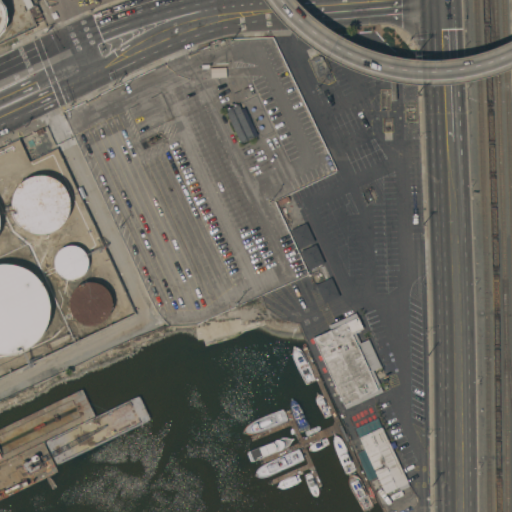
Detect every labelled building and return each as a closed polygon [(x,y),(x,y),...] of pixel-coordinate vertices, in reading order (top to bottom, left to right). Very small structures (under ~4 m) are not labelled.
[(0,0),(1,0),(6,7),(8,19),(4,30),(0,35),(0,0)] [(227,111),(240,104),(257,139),(244,145),(227,111)] [(32,176),(37,175),(44,175),(51,177),(56,179),(62,184),(66,189),(69,196),(70,202),(70,208),(68,215),(64,222),(59,228),(53,231),(45,234),(38,234),(33,233),(27,230),(21,226),(17,222),(14,216),(12,209),(11,204),(12,198),(14,192),(16,188),(18,185),(21,182),(24,180),(27,178),(32,176)] [(283,207),(297,201),(306,219),(291,226),(283,207)] [(293,231),(308,224),(317,243),(302,250),(293,231)] [(86,271),(84,273),(82,276),(80,277),(78,278),(76,279),(73,279),(67,279),(65,278),(63,277),(61,276),(59,274),(57,272),(56,270),(55,267),(54,265),(54,263),(54,261),(55,257),(56,254),(59,250),(62,248),(64,247),(68,246),(70,245),(73,245),(76,246),(78,247),(81,249),(84,251),(86,253),(87,256),(88,259),(88,262),(88,265),(87,268),(86,271)] [(303,252),(318,246),(327,265),(312,272),(303,252)] [(0,264),(4,264),(8,264),(12,264),(19,266),(23,267),(28,270),(31,272),(34,274),(39,280),(41,282),(45,288),(46,292),(48,295),(49,299),(50,302),(50,305),(50,312),(49,316),(48,321),(47,324),(46,328),(44,332),(39,339),(36,342),(33,345),(29,347),(25,350),(22,351),(18,353),(14,353),(6,354),(1,354),(0,354),(0,264)] [(319,286),(334,279),(343,298),(327,305),(319,286)] [(91,282),(94,282),(98,283),(101,285),(105,287),(107,290),(109,293),(111,296),(112,301),(112,304),(111,309),(110,313),(108,317),(105,320),(102,322),(98,324),(94,325),(90,325),(86,325),(83,324),(80,322),(77,320),(73,315),(71,312),(69,309),(69,305),(69,301),(69,299),(71,295),(73,291),(76,288),(78,286),(82,284),(85,282),(89,282),(91,282)] [(363,345),(370,341),(382,366),(372,371),(382,394),(348,410),(315,340),(333,332),(331,326),(357,314),(365,331),(358,334),(363,345)] [(377,418),(408,484),(385,495),(377,476),(371,479),(358,452),(364,449),(359,438),(359,437),(355,428),(377,418)]
